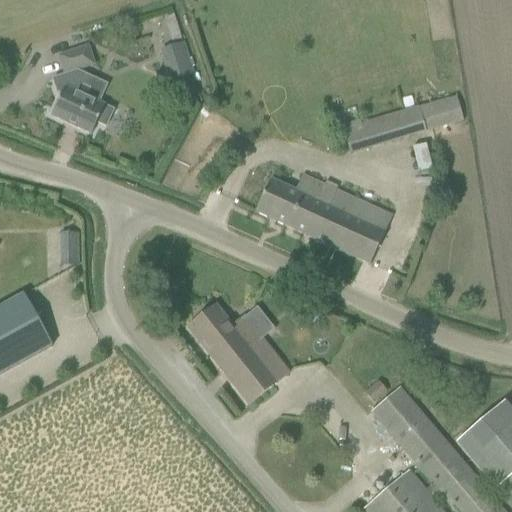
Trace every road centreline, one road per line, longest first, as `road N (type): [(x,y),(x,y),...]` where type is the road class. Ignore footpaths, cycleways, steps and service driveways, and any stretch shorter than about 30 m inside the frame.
road 1 (unclassified): [(511,364),(439,344),(131,209)]
road 2 (unclassified): [(285,511),(143,352),(121,316),(108,274),(131,209)]
road 3 (unclassified): [(131,209),(0,162)]
